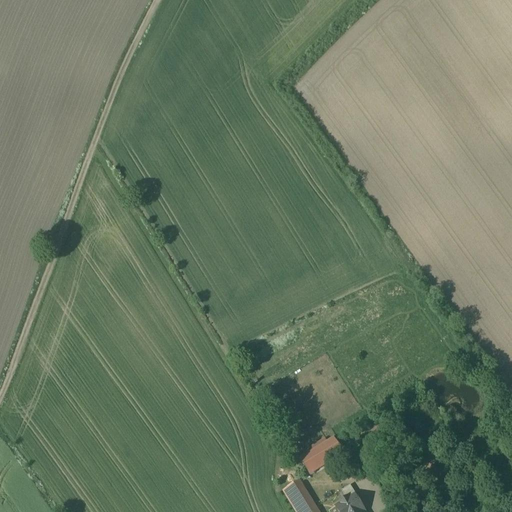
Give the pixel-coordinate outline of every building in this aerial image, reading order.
[(334,439),(300,460),(309,475),(344,455),(334,439)] [(352,461),(341,467),(345,474),(356,467),(352,461)] [(330,473),(316,480),(320,487),(333,480),(330,473)] [(311,511),(294,485),(284,491),(296,511),(318,511),(317,508),(311,511)] [(350,488),(332,499),(339,511),(357,511),(363,509),(350,488)]
